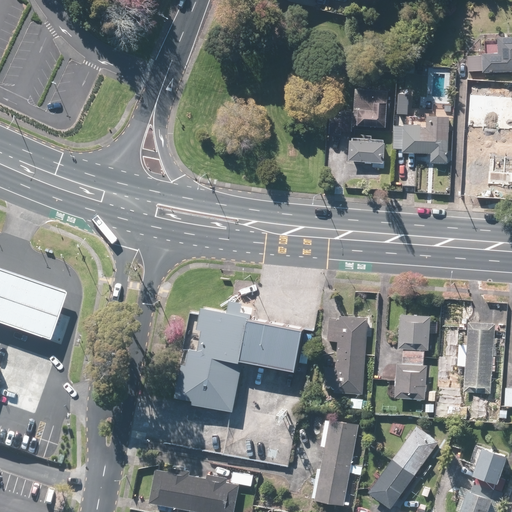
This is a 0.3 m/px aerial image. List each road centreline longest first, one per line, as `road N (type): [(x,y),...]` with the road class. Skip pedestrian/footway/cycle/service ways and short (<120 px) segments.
road 1 (primary): [(211,219),(511,244)]
road 2 (tertiary): [(103,472),(97,416),(126,202)]
road 3 (tertiary): [(161,210),(103,472)]
road 4 (unknown): [(45,375),(74,292),(63,278),(16,260)]
road 5 (tertiary): [(164,80),(162,151),(211,219)]
road 6 (primary): [(0,156),(126,202)]
road 7 (tertiary): [(126,202),(141,117),(164,80)]
